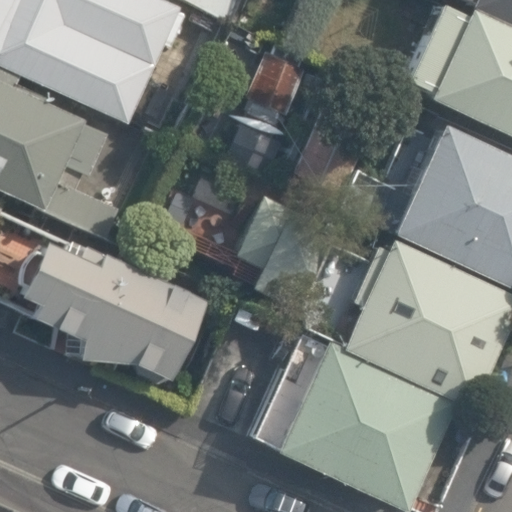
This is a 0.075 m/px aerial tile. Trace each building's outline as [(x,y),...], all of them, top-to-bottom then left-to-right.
[(161,2),(157,0),(0,0),(0,69),(112,117),(161,2)] [(236,0),(206,0),(231,11),(236,0)] [(511,33),(434,0),(394,95),(511,145),(511,33)] [(511,0),(434,0),(511,33),(511,0)] [(74,110),(0,78),(0,186),(35,202),(74,110)] [(511,156),(427,120),(379,232),(511,288),(511,156)] [(189,296),(53,238),(19,317),(155,375),(189,296)] [(505,301),(369,243),(327,341),(463,399),(505,301)] [(439,403),(306,346),(260,453),(393,510),(439,403)]
